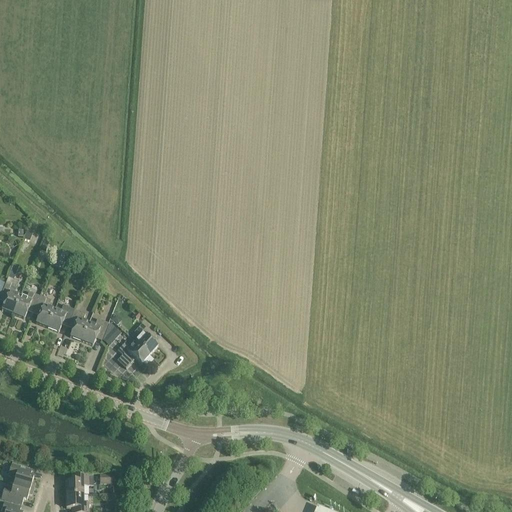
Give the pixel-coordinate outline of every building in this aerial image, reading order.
[(27,231),(24,239),(30,241),(33,234),(27,231)] [(82,273),(78,281),(85,283),(88,275),(82,273)] [(15,295),(18,288),(20,283),(8,278),(0,298),(5,301),(1,311),(13,315),(20,297),(15,295)] [(34,312),(40,297),(30,293),(27,300),(20,297),(13,315),(25,320),(28,310),(34,312)] [(47,329),(55,310),(49,308),(51,302),(40,297),(34,312),(40,314),(36,324),(47,329)] [(68,326),(74,311),(63,306),(61,313),(55,310),(47,329),(59,333),(63,324),(68,326)] [(74,311),(68,326),(74,328),(70,338),(82,342),(89,324),(78,319),(80,313),(74,311)] [(115,315),(111,320),(117,326),(122,321),(115,315)] [(89,324),(82,342),(93,347),(97,337),(102,339),(108,324),(97,320),(95,326),(89,324)] [(110,324),(103,341),(109,347),(121,334),(110,324)] [(135,343),(150,356),(158,347),(150,340),(151,340),(154,336),(142,325),(135,333),(140,338),(135,343)] [(150,356),(135,343),(131,348),(126,343),(118,352),(129,363),(133,358),(141,365),(150,356)] [(14,485),(33,490),(35,485),(32,484),(34,478),(30,477),(32,471),(12,465),(8,477),(15,479),(14,485)] [(100,477),(100,486),(114,485),(113,476),(100,477)] [(66,483),(66,496),(83,496),(83,487),(94,487),(93,477),(72,477),(72,483),(66,483)] [(1,500),(12,503),(22,506),(23,500),(27,501),(29,495),(31,496),(33,490),(14,485),(12,491),(5,488),(1,500)] [(83,505),(83,496),(66,496),(66,509),(72,509),(72,511),(88,511),(88,505),(83,505)] [(19,511),(21,508),(11,505),(5,503),(2,511),(19,511)]
